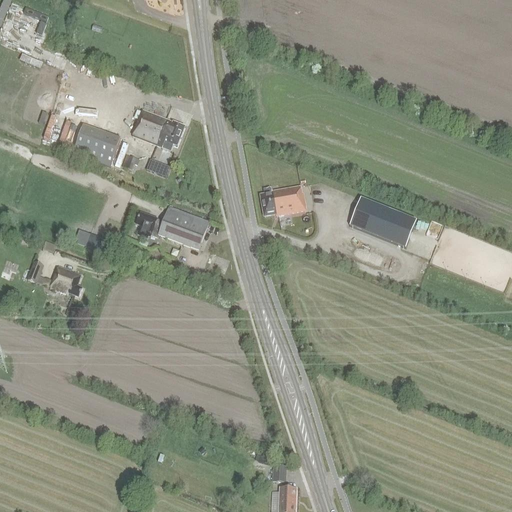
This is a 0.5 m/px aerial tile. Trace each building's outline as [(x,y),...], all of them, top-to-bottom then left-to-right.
[(4,16),(9,6),(6,4),(1,14),(4,16)] [(100,35),(102,29),(93,26),(91,31),(100,35)] [(87,84),(88,79),(68,76),(67,80),(87,84)] [(185,128),(173,124),(142,112),(132,138),(162,149),(162,150),(170,153),(173,146),(177,148),(185,128)] [(110,168),(120,140),(105,134),(94,162),(110,168)] [(127,156),(124,168),(135,170),(137,158),(127,156)] [(292,179),(307,186),(311,178),(295,172),(292,179)] [(276,215),(277,217),(306,212),(303,195),(302,195),(300,188),(272,193),(272,189),(264,190),(265,196),(261,197),(264,218),(276,215)] [(416,223),(360,201),(350,227),(405,250),(416,223)] [(208,223),(169,209),(164,221),(163,221),(161,222),(140,215),(136,226),(142,228),(138,237),(148,240),(149,237),(158,240),(159,237),(199,252),(206,232),(205,232),(208,223)] [(97,252),(103,254),(108,243),(102,240),(97,252)] [(44,250),(56,254),(59,247),(47,243),(44,250)] [(37,285),(40,278),(44,268),(34,264),(28,281),(37,285)] [(76,287),(80,277),(75,275),(74,276),(70,274),(70,273),(59,268),(50,290),(67,296),(68,294),(79,298),(83,290),(76,287)] [(260,457),(258,463),(271,467),(273,461),(260,457)] [(273,468),(272,484),(280,484),(284,484),(285,468),(273,468)] [(279,511),(295,511),(296,491),(280,490),(279,511)]
